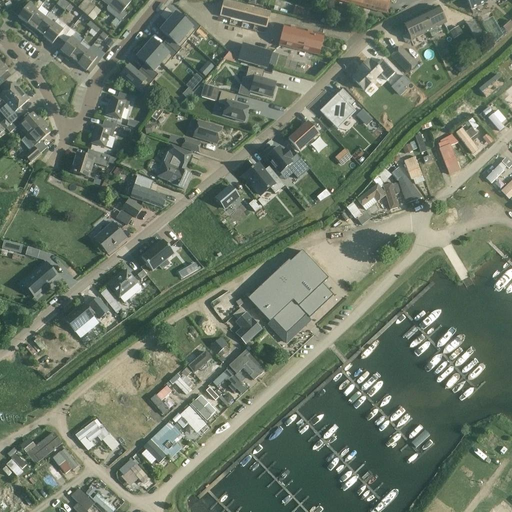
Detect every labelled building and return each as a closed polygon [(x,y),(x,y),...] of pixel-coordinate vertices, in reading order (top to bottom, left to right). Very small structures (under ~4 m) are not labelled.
[(65,10),(69,5),(63,0),(60,0),(58,3),(65,10)] [(83,12),(90,4),(93,0),(84,0),(78,8),(83,12)] [(115,28),(126,15),(123,12),(132,1),(130,0),(102,0),(101,1),(108,7),(107,8),(107,11),(116,18),(111,24),(115,28)] [(332,0),(360,8),(386,14),(389,0),(332,0)] [(471,11),(493,0),(465,0),(469,8),(471,11)] [(37,13),(43,4),(39,1),(33,8),(28,5),(18,18),(27,25),(37,13)] [(234,3),(230,20),(267,29),(271,12),(234,3)] [(90,4),(83,12),(93,21),(97,17),(92,13),(95,8),(90,4)] [(295,6),(293,15),(302,17),(304,8),(295,6)] [(403,25),(411,41),(446,24),(438,8),(403,25)] [(37,13),(27,25),(29,26),(27,29),(33,34),(45,19),(37,13)] [(45,19),(33,34),(40,39),(42,36),(43,38),(58,20),(50,13),(45,19)] [(171,19),(168,22),(188,40),(195,32),(196,33),(200,28),(190,19),(186,23),(175,14),(174,13),(169,18),(171,19)] [(82,16),(79,21),(84,25),(88,20),(82,16)] [(43,38),(52,45),(58,38),(61,41),(70,30),(58,20),(43,38)] [(511,24),(509,21),(502,27),(507,33),(511,27),(511,24)] [(164,25),(160,29),(161,30),(160,31),(171,40),(167,45),(177,54),(181,49),(180,48),(188,40),(168,22),(165,26),(164,25)] [(476,23),(471,26),(476,35),(481,32),(476,23)] [(94,26),(91,29),(97,34),(100,30),(94,26)] [(284,26),(279,46),(318,56),(323,36),(284,26)] [(69,59),(80,45),(71,39),(75,34),(70,30),(61,41),(66,45),(60,52),(69,59)] [(147,46),(144,49),(164,67),(172,58),(173,59),(177,54),(167,45),(163,49),(152,40),(151,41),(150,40),(146,45),(147,46)] [(69,59),(68,60),(74,65),(75,64),(77,65),(88,52),(91,48),(83,42),(80,45),(69,59)] [(237,62),(267,70),(272,53),(242,45),(237,62)] [(400,48),(391,56),(403,69),(412,60),(400,48)] [(140,51),(136,56),(137,57),(137,58),(147,67),(143,71),(154,81),(158,76),(154,71),(160,64),(164,67),(144,49),(141,52),(140,51)] [(77,65),(86,72),(86,71),(90,74),(100,61),(88,52),(77,65)] [(359,73),(353,79),(363,90),(363,89),(364,89),(371,83),(370,82),(379,73),(380,73),(374,67),(370,63),(369,64),(367,62),(358,71),(359,73)] [(122,74),(121,76),(141,93),(148,85),(149,86),(154,81),(143,71),(139,76),(129,67),(128,68),(127,67),(121,73),(122,74)] [(249,68),(245,79),(253,81),(250,92),(271,98),(272,95),(273,95),(276,87),(274,87),(276,83),(262,79),(264,72),(249,68)] [(407,82),(398,90),(407,99),(412,95),(410,92),(413,89),(407,82)] [(0,88),(0,102),(2,101),(6,105),(21,92),(14,83),(3,93),(0,88)] [(454,112),(464,106),(467,111),(482,102),(473,88),(449,103),(454,112)] [(349,106),(354,101),(342,90),(337,94),(338,96),(336,99),(334,97),(330,101),(327,104),(320,111),(323,115),(327,120),(328,119),(332,123),(337,118),(343,124),(355,112),(349,106)] [(6,105),(0,110),(0,113),(10,125),(21,116),(23,114),(18,109),(29,100),(21,92),(6,105)] [(221,92),(218,103),(226,106),(223,114),(222,117),(244,123),(245,118),(247,109),(248,107),(234,103),(236,97),(221,92)] [(117,99),(112,97),(106,116),(120,120),(123,109),(127,110),(131,97),(119,93),(117,99)] [(151,118),(156,122),(164,111),(159,107),(151,118)] [(365,109),(358,114),(367,125),(374,120),(365,109)] [(26,137),(41,124),(32,113),(25,120),(21,116),(10,125),(6,129),(10,134),(17,127),(26,137)] [(474,131),(475,130),(478,127),(472,119),(469,121),(468,122),(474,131)] [(91,144),(105,148),(108,137),(112,138),(116,125),(103,121),(102,127),(97,125),(91,144)] [(216,145),(221,129),(198,122),(194,138),(216,145)] [(308,123),(288,140),(299,152),(318,134),(308,123)] [(26,137),(21,141),(30,151),(24,156),(31,163),(47,148),(41,141),(50,134),(41,124),(26,137)] [(129,138),(131,131),(125,129),(123,136),(129,138)] [(477,135),(472,129),(466,133),(464,130),(463,129),(457,133),(473,155),(479,150),(471,140),(477,135)] [(421,136),(414,139),(419,155),(427,153),(421,136)] [(450,146),(448,141),(454,139),(454,136),(442,141),(442,143),(439,144),(441,149),(440,149),(449,174),(460,170),(451,145),(450,146)] [(197,153),(200,144),(185,140),(182,148),(197,153)] [(413,152),(410,144),(402,147),(405,155),(413,152)] [(173,157),(169,166),(164,163),(157,178),(172,184),(171,185),(184,191),(191,175),(183,172),(190,154),(170,145),(168,152),(173,157)] [(268,157),(266,158),(279,174),(287,167),(297,180),(309,170),(297,155),(289,161),(288,159),(291,157),(285,151),(283,153),(279,148),(277,150),(268,157)] [(76,161),(74,160),(71,173),(88,178),(93,164),(107,168),(108,164),(110,158),(88,151),(86,158),(78,155),(76,161)] [(348,160),(342,153),(336,158),(343,165),(348,160)] [(405,161),(412,179),(422,176),(416,158),(405,161)] [(511,162),(508,159),(488,178),(497,188),(511,173),(511,162)] [(434,189),(445,185),(436,161),(426,164),(434,189)] [(250,171),(245,176),(260,196),(270,188),(275,194),(284,186),(271,170),(265,175),(258,165),(252,170),(252,169),(250,171)] [(119,178),(124,171),(119,167),(114,174),(119,178)] [(422,199),(405,177),(398,169),(390,175),(396,181),(398,181),(406,205),(422,199)] [(378,201),(385,196),(379,188),(382,186),(378,175),(373,180),(378,186),(359,200),(363,205),(375,196),(378,201)] [(161,209),(162,207),(164,206),(165,204),(164,202),(166,197),(147,190),(150,181),(137,177),(130,198),(139,201),(139,202),(161,209)] [(511,181),(501,191),(506,196),(509,199),(511,196),(511,181)] [(400,192),(398,184),(392,186),(392,185),(384,187),(391,209),(398,206),(395,194),(400,192)] [(229,187),(215,198),(224,209),(238,198),(229,187)] [(129,199),(122,210),(136,219),(143,208),(129,199)] [(354,220),(361,216),(352,205),(346,209),(354,220)] [(127,226),(132,218),(124,213),(119,221),(127,226)] [(195,217),(178,230),(186,239),(197,231),(202,238),(213,230),(205,219),(200,223),(195,217)] [(94,239),(108,255),(126,239),(112,223),(94,239)] [(334,246),(355,233),(352,228),(331,241),(334,246)] [(163,241),(141,259),(152,272),(159,267),(162,271),(169,265),(166,261),(174,255),(163,241)] [(4,242),(2,249),(21,254),(22,246),(4,242)] [(288,261),(247,300),(270,323),(273,321),(284,332),(289,332),(307,316),(310,319),(333,296),(322,285),(328,280),(301,252),(290,263),(288,261)] [(46,263),(27,280),(38,294),(48,285),(49,286),(53,283),(52,282),(58,277),(46,263)] [(373,288),(389,271),(385,267),(369,284),(373,288)] [(119,299),(120,299),(137,284),(127,271),(108,286),(119,299)] [(141,281),(145,278),(147,276),(143,272),(137,276),(141,281)] [(83,305),(65,320),(74,332),(93,317),(92,317),(95,315),(99,320),(109,312),(98,298),(88,306),(89,308),(87,310),(83,305)] [(246,345),(261,331),(246,314),(238,321),(244,327),(241,329),(236,334),(246,345)] [(57,355),(63,350),(52,337),(46,342),(57,355)] [(217,356),(228,345),(221,338),(210,348),(217,356)] [(165,358),(161,361),(170,374),(180,367),(164,345),(159,349),(165,358)] [(265,371),(246,351),(230,367),(237,374),(244,368),(255,380),(265,371)] [(204,371),(208,368),(206,363),(212,358),(206,352),(189,366),(194,373),(199,369),(204,371)] [(130,382),(118,368),(111,375),(123,388),(130,382)] [(191,373),(187,368),(181,373),(184,376),(186,378),(191,373)] [(227,369),(213,382),(217,387),(224,381),(229,381),(231,384),(236,390),(241,395),(246,390),(234,377),(227,369)] [(184,376),(176,384),(186,395),(191,391),(188,388),(192,385),(186,378),(184,376)] [(167,386),(151,400),(163,414),(169,409),(161,401),(172,391),(167,386)] [(219,398),(208,387),(206,390),(216,401),(219,398)] [(112,393),(116,399),(121,395),(117,390),(112,393)] [(89,401),(110,424),(119,415),(98,393),(89,401)] [(206,421),(211,416),(207,412),(212,408),(203,397),(192,406),(206,421)] [(205,424),(189,407),(181,416),(183,419),(179,423),(184,429),(189,424),(197,433),(205,424)] [(171,459),(181,449),(176,444),(183,437),(168,422),(150,440),(166,456),(168,455),(171,459)] [(98,428),(94,423),(75,437),(80,442),(86,437),(90,442),(101,434),(102,435),(98,438),(102,443),(104,442),(112,454),(119,448),(102,425),(98,428)] [(28,440),(20,446),(35,465),(62,444),(53,434),(35,448),(28,440)] [(503,457),(511,444),(506,440),(498,453),(503,457)] [(148,443),(144,447),(159,463),(166,457),(163,454),(151,441),(148,443)] [(476,454),(482,446),(476,441),(470,449),(476,454)] [(78,467),(65,450),(52,459),(58,467),(65,461),(73,471),(78,467)] [(485,452),(478,461),(487,467),(493,459),(485,452)] [(134,463),(132,461),(120,472),(123,475),(121,477),(126,483),(130,480),(132,482),(137,477),(143,483),(148,479),(138,467),(140,466),(136,461),(134,463)] [(51,491),(57,486),(44,467),(38,472),(51,491)] [(456,472),(452,476),(464,489),(469,485),(456,472)] [(97,478),(91,485),(101,495),(108,488),(97,478)] [(497,480),(492,484),(503,496),(508,491),(497,480)] [(65,500),(76,511),(101,511),(77,487),(65,500)] [(94,492),(90,488),(86,493),(90,497),(94,492)] [(452,490),(448,495),(459,504),(463,500),(452,490)] [(105,511),(113,511),(115,510),(97,494),(92,500),(105,511)] [(508,511),(511,511),(511,506),(503,499),(499,503),(508,511)] [(52,511),(71,511),(61,501),(57,505),(58,507),(52,511)]
